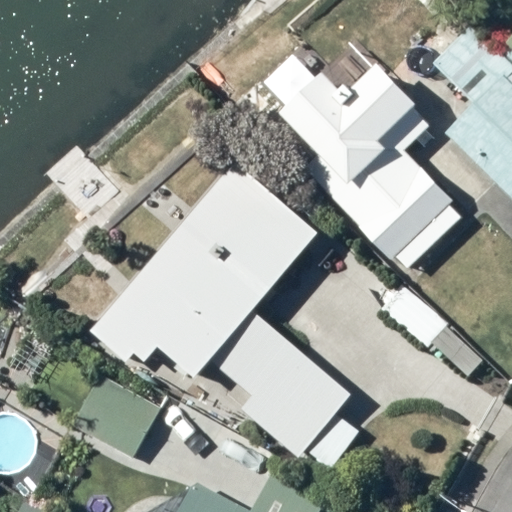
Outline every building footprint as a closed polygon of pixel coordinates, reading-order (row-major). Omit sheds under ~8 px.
[(511,65),(472,25),(434,63),(476,108),(447,137),(511,196),(511,65)] [(417,145),(342,67),(272,137),(403,273),(466,219),(409,155),(417,145)] [(325,237),(238,164),(94,331),(128,365),(171,362),(197,383),(215,368),(255,402),(246,413),(303,461),(356,402),(260,315),(325,237)] [(473,352),(446,329),(453,321),(408,284),(383,313),(425,349),(455,374),(473,352)] [(159,410),(96,377),(71,427),(133,459),(159,410)] [(245,511),(202,489),(164,511),(245,511)]
